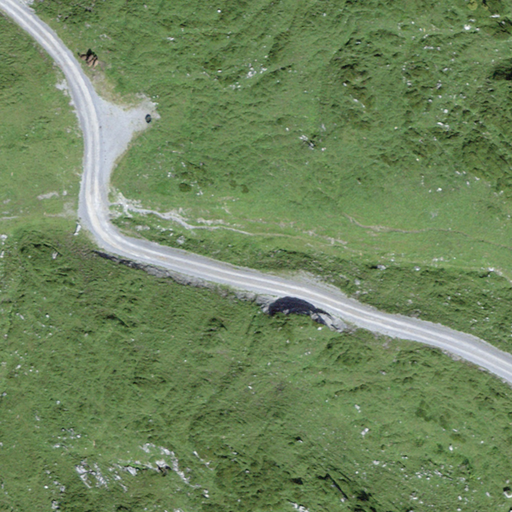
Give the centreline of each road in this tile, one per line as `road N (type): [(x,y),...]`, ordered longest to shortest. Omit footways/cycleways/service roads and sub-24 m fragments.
road 1 (track): [(511,367),(302,290),(149,252),(103,235),(94,221)]
road 2 (track): [(94,221),(94,121),(73,68),(8,0)]
